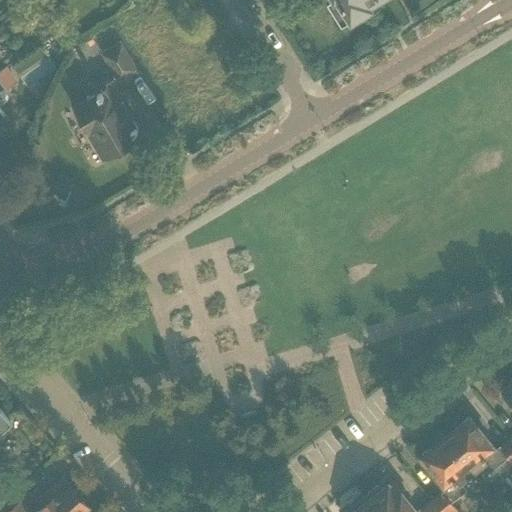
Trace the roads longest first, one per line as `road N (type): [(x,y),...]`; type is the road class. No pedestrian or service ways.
road 1 (tertiary): [(0,259),(95,248),(311,118)]
road 2 (residential): [(292,511),(511,332)]
road 3 (tertiary): [(311,118),(511,0)]
road 4 (residential): [(147,511),(0,348)]
road 5 (residential): [(233,0),(311,118)]
